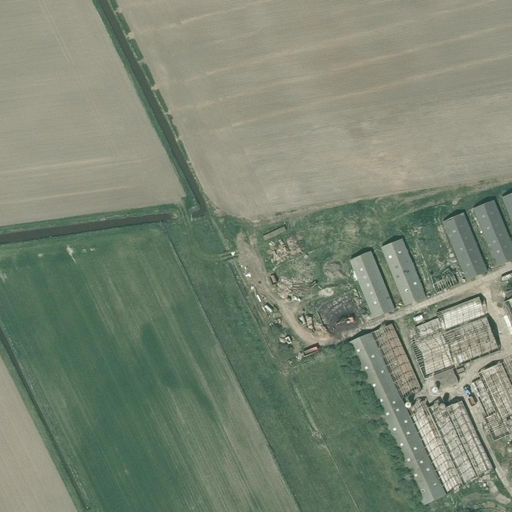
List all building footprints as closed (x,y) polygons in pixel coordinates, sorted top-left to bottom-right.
[(511,194),(502,198),(511,222),(511,194)] [(511,261),(511,244),(495,201),(473,209),(497,268),(511,261)] [(488,272),(464,213),(443,222),(467,281),(488,272)] [(403,239),(381,248),(405,307),(427,298),(403,239)] [(371,252),(349,261),(373,320),(395,311),(371,252)] [(419,338),(413,340),(415,345),(413,346),(426,379),(434,376),(453,368),(501,350),(479,297),(438,314),(440,319),(416,329),(419,338)] [(392,324),(348,344),(423,505),(495,471),(462,401),(441,411),(437,404),(429,409),(425,401),(408,410),(403,400),(423,391),(392,324)] [(482,380),(471,384),(473,389),(485,418),(484,418),(487,426),(484,427),(487,434),(490,432),(494,441),(507,435),(511,446),(511,358),(502,363),(479,374),(482,380)] [(453,368),(434,376),(440,390),(458,383),(453,368)]
